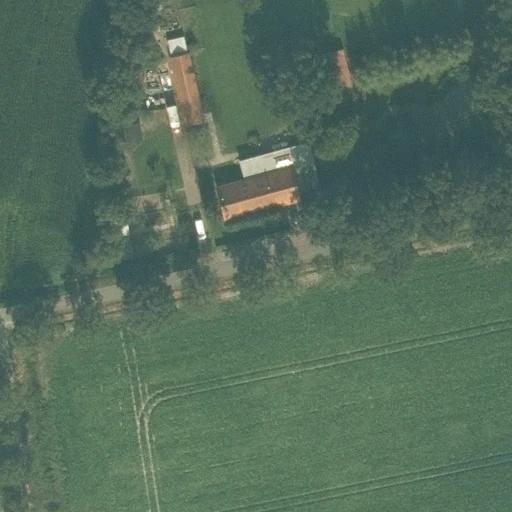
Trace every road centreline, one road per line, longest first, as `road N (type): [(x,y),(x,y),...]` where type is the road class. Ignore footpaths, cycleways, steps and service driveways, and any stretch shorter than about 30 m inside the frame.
road 1 (unclassified): [(0,315),(511,211)]
road 2 (unclassified): [(27,511),(0,328)]
